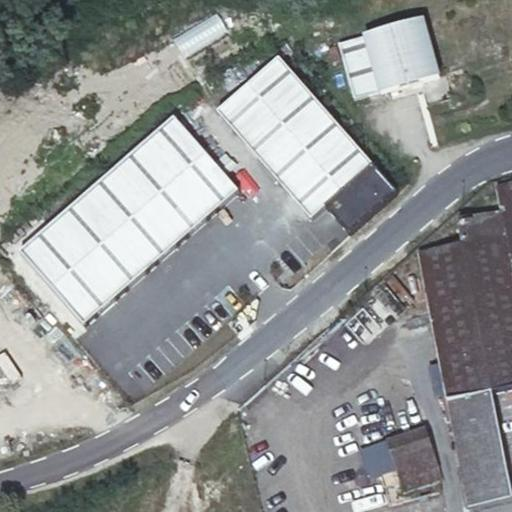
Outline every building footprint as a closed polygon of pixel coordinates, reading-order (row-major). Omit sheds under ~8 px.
[(425,23),(341,46),(355,101),(382,94),(382,95),(440,80),(425,23)] [(352,237),(399,195),(281,61),(218,116),(313,224),(328,211),(352,237)] [(86,331),(240,195),(175,122),(22,257),(86,331)] [(511,191),(502,194),(505,223),(462,233),(465,259),(427,268),(457,414),(502,404),(511,402),(511,191)] [(511,511),(511,454),(502,404),(457,414),(475,511),(511,511)] [(419,442),(380,448),(393,508),(432,499),(419,442)]
